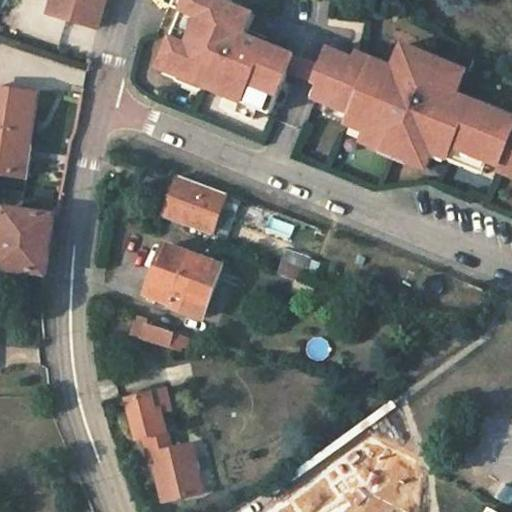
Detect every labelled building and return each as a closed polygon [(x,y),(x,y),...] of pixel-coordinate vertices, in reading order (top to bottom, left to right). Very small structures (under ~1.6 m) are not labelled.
[(56,0),(52,14),(100,29),(108,0),(56,0)] [(256,15),(217,0),(190,0),(186,13),(162,70),(182,78),(185,71),(210,81),(207,88),(229,97),(259,109),(273,115),(290,71),(272,64),(278,49),(247,37),(256,15)] [(190,0),(177,0),(175,8),(186,13),(190,0)] [(414,49),(405,45),(400,56),(404,58),(409,60),(414,49)] [(296,57),(278,49),(272,64),(290,71),(296,57)] [(324,83),(317,100),(332,105),(371,121),(372,125),(369,132),(365,142),(428,168),(435,152),(439,140),(489,160),(501,165),(500,170),(511,174),(511,114),(459,93),(464,81),(455,77),(459,66),(414,49),(409,60),(404,58),(400,56),(395,68),(361,54),(351,78),(334,72),(329,85),(324,83)] [(324,68),(296,57),(290,71),(318,83),(324,68)] [(468,70),(459,66),(455,77),(464,81),(468,70)] [(318,83),(312,97),(317,100),(324,83),(329,85),(334,72),(324,68),(318,83)] [(210,81),(185,71),(182,78),(180,83),(205,93),(207,88),(210,81)] [(0,173),(29,178),(33,152),(28,151),(37,97),(0,90),(0,173)] [(259,109),(229,97),(225,109),(255,121),(259,109)] [(371,121),(332,105),(328,116),(369,132),(372,125),(371,121)] [(439,140),(435,152),(484,173),(489,160),(439,140)] [(213,237),(228,195),(181,177),(165,220),(213,237)] [(11,210),(24,212),(27,193),(14,191),(11,210)] [(55,217),(24,212),(11,210),(8,210),(0,266),(0,270),(47,276),(55,217)] [(290,240),(296,225),(274,217),(269,232),(290,240)] [(167,247),(158,271),(149,297),(174,306),(173,308),(205,319),(224,267),(167,247)] [(284,262),(308,271),(312,260),(288,252),(284,262)] [(189,349),(192,340),(148,325),(149,322),(138,318),(131,335),(181,353),(183,347),(189,349)] [(178,431),(169,392),(130,401),(140,441),(145,439),(153,466),(156,465),(160,479),(179,474),(173,451),(169,434),(178,431)] [(410,457),(371,437),(270,511),(396,511),(399,510),(404,495),(397,491),(410,457)] [(205,493),(192,446),(173,451),(179,474),(160,479),(166,503),(205,493)] [(397,491),(404,495),(407,496),(419,461),(410,457),(397,491)]
